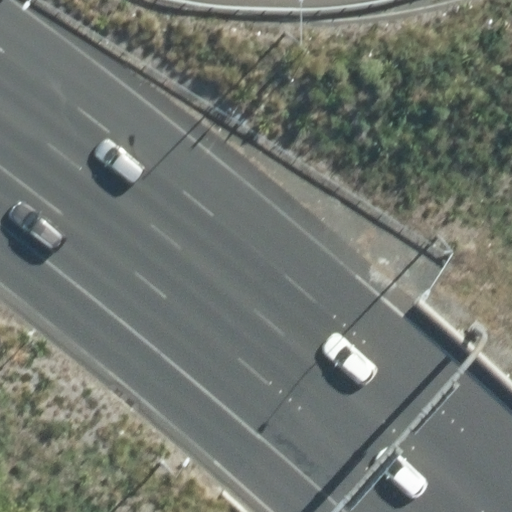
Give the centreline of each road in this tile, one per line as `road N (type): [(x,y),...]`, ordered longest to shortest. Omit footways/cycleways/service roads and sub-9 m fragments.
road 1 (motorway): [(458,511),(115,201)]
road 2 (motorway): [(115,201),(0,117)]
